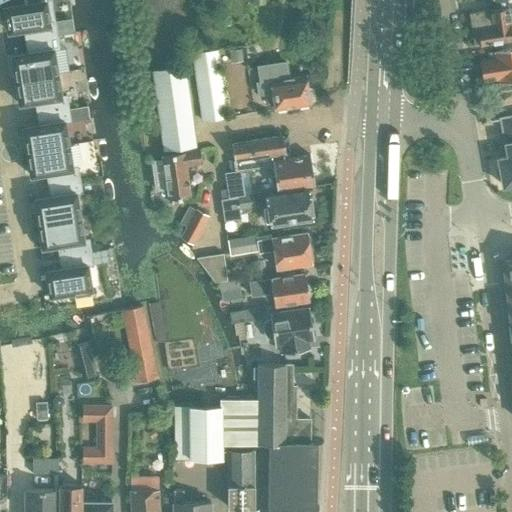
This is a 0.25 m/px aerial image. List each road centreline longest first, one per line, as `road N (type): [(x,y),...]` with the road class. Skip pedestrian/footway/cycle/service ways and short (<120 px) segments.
road 1 (residential): [(482,218),(511,485)]
road 2 (residential): [(0,298),(30,291),(0,87)]
road 3 (primary): [(376,319),(371,511)]
road 4 (residential): [(352,112),(202,132)]
road 5 (primary): [(378,187),(365,228),(364,289),(376,319)]
road 6 (primary): [(376,319),(388,290),(390,228),(378,187)]
road 7 (residential): [(461,122),(444,0)]
